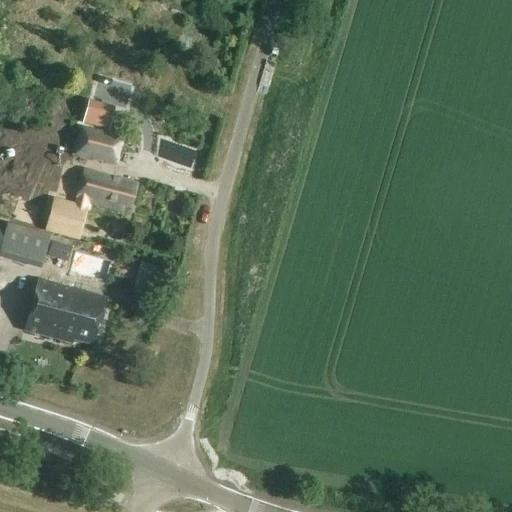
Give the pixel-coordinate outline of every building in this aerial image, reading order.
[(89,102),(83,124),(109,131),(114,109),(89,102)] [(73,156),(117,168),(124,139),(81,127),(73,156)] [(190,197),(195,170),(120,154),(116,174),(118,174),(117,175),(168,186),(166,192),(190,197)] [(81,241),(82,237),(91,240),(95,228),(85,225),(90,205),(127,215),(128,209),(135,211),(141,189),(86,174),(78,207),(58,202),(50,233),(81,241)] [(50,238),(9,227),(6,238),(0,236),(0,260),(41,271),(50,238)] [(46,256),(68,262),(72,248),(50,242),(46,256)] [(109,302),(37,283),(24,334),(71,346),(72,342),(97,348),(109,302)]
